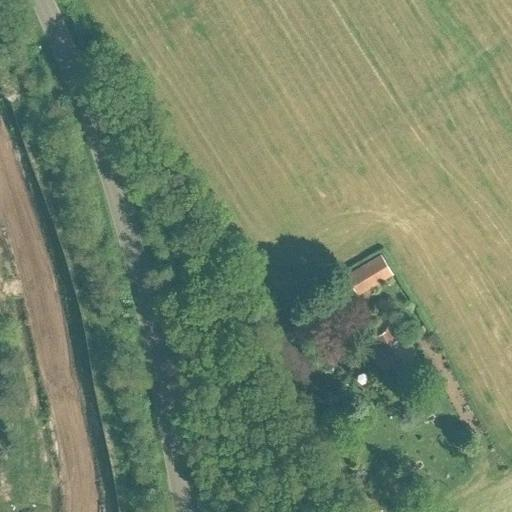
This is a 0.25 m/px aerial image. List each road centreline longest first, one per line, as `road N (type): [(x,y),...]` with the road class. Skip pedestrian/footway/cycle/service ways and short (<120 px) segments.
road 1 (tertiary): [(187,511),(133,230),(50,0)]
road 2 (track): [(434,511),(485,463),(484,445),(449,382)]
